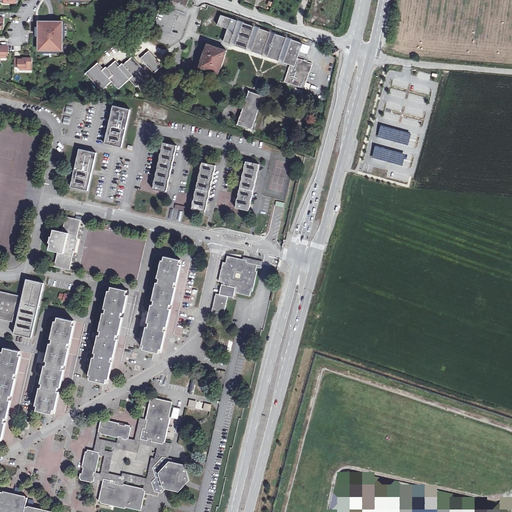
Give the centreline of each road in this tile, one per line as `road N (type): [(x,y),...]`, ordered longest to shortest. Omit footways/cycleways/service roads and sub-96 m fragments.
road 1 (primary): [(297,258),(231,511)]
road 2 (primary): [(240,511),(307,263)]
road 3 (primary): [(307,263),(358,50)]
road 4 (unclassified): [(358,50),(511,71)]
road 5 (unclassified): [(351,48),(213,0)]
road 6 (primary): [(351,48),(318,184)]
road 7 (unknown): [(202,0),(178,46),(106,61)]
